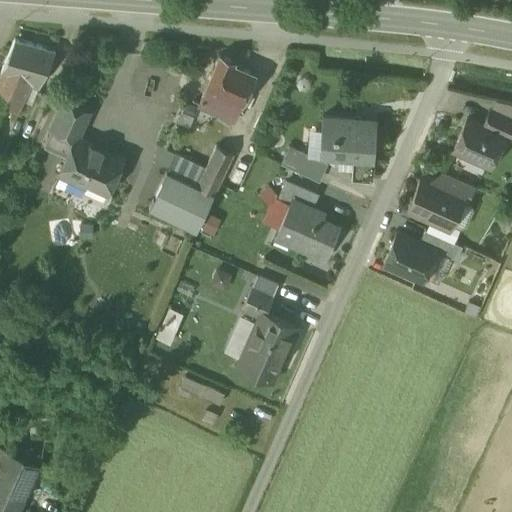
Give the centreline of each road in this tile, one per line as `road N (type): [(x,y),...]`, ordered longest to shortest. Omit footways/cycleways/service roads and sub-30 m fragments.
road 1 (residential): [(251,511),(460,26)]
road 2 (secondary): [(460,26),(146,0)]
